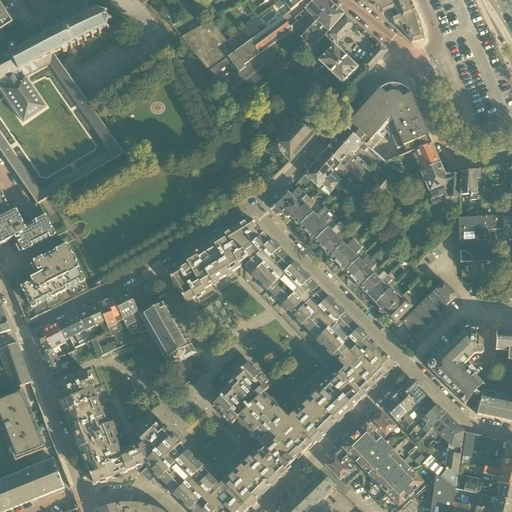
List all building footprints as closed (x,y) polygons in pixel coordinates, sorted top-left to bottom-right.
[(45,0),(26,0),(29,3),(37,17),(50,8),(45,0)] [(181,15),(190,6),(184,0),(183,0),(175,8),(181,15)] [(281,0),(281,1),(280,0),(274,5),(279,10),(286,5),(291,11),(301,4),(301,3),(304,0),(281,0)] [(331,5),(323,0),(315,0),(314,1),(305,9),(308,12),(312,17),(309,20),(308,19),(298,28),(304,34),(313,24),(316,21),(331,5)] [(314,1),(315,0),(304,0),(301,3),(301,4),(305,9),(314,1)] [(417,16),(409,0),(362,0),(382,15),(393,10),(398,19),(393,22),(394,25),(399,29),(401,27),(402,26),(407,31),(404,34),(412,43),(424,40),(417,16)] [(0,31),(11,24),(8,19),(0,6),(0,152),(1,152),(12,169),(11,170),(12,171),(13,170),(22,182),(19,184),(20,186),(23,184),(29,192),(26,194),(28,195),(30,194),(36,202),(33,205),(34,207),(38,204),(39,204),(56,194),(62,190),(62,191),(63,190),(69,186),(70,186),(75,183),(76,183),(76,182),(81,179),(81,180),(82,179),(87,176),(88,176),(88,175),(92,173),(93,173),(94,172),(99,169),(99,170),(100,169),(104,166),(106,166),(106,165),(111,162),(112,162),(117,159),(118,159),(125,155),(122,151),(91,107),(57,59),(53,54),(62,50),(63,52),(65,53),(67,52),(68,50),(66,48),(69,46),(71,49),(73,48),(71,45),(76,43),(78,46),(80,45),(78,42),(84,39),(85,42),(87,41),(85,38),(91,36),(92,39),(94,38),(93,35),(98,32),(100,35),(102,34),(100,31),(106,28),(108,31),(110,29),(107,27),(109,21),(112,21),(112,19),(108,19),(106,14),(108,11),(107,10),(104,12),(98,10),(98,7),(96,7),(86,3),(86,1),(84,2),(85,4),(78,7),(77,5),(76,6),(77,8),(71,11),(70,9),(69,9),(70,12),(64,15),(63,12),(62,13),(63,15),(57,18),(55,16),(54,16),(55,19),(49,22),(48,20),(47,20),(48,22),(41,26),(40,23),(39,24),(42,31),(39,32),(34,35),(33,36),(34,37),(23,42),(22,41),(23,41),(23,40),(21,41),(20,39),(16,41),(17,43),(16,44),(14,44),(13,44),(12,44),(11,44),(9,45),(9,43),(5,45),(10,54),(0,59),(0,31)] [(304,34),(300,38),(302,40),(301,42),(302,43),(297,49),(301,54),(306,50),(319,41),(322,39),(325,36),(329,32),(344,15),(331,5),(316,21),(313,24),(304,34)] [(288,64),(273,45),(278,41),(292,30),(291,28),(292,28),(291,26),(290,27),(283,17),(260,33),(252,22),(246,26),(247,28),(227,42),(211,20),(181,38),(189,48),(199,61),(208,72),(208,73),(235,102),(245,96),(273,75),(288,64)] [(337,43),(355,24),(347,17),(329,35),(337,43)] [(293,45),(297,49),(302,43),(301,42),(302,40),(300,38),(299,37),(293,45)] [(368,73),(388,51),(381,45),(360,66),(368,73)] [(358,68),(334,46),(318,62),(321,64),(342,85),(358,68)] [(373,99),(346,129),(369,150),(371,152),(389,132),(414,118),(411,112),(412,109),(412,107),(413,104),(412,101),(412,99),(411,97),(410,94),(408,92),(406,90),(404,88),(402,87),(400,86),(397,85),(395,85),(392,85),(389,85),(387,86),(385,87),(382,89),(380,90),(379,92),(377,94),(376,97),(375,99),(373,99)] [(311,139),(322,127),(299,107),(293,114),(289,118),(311,139)] [(414,118),(389,132),(397,150),(403,147),(406,154),(414,151),(414,152),(432,145),(419,116),(414,118)] [(301,150),(311,139),(289,118),(283,125),(278,130),(301,150)] [(366,153),(369,150),(346,129),(337,139),(354,154),(359,148),(366,153)] [(290,162),(301,150),(278,130),(273,136),(269,140),(289,162),(290,162)] [(337,139),(326,152),(355,177),(354,178),(358,181),(364,174),(352,162),(354,160),(355,160),(358,157),(354,154),(337,139)] [(422,172),(440,164),(432,145),(414,152),(422,171),(422,172)] [(353,180),(354,178),(355,177),(326,152),(319,160),(335,175),(339,171),(345,176),(346,175),(353,180)] [(337,176),(335,175),(319,160),(312,168),(335,189),(339,184),(333,179),(337,176)] [(511,163),(503,165),(504,173),(511,172),(511,163)] [(445,176),(445,175),(440,164),(422,172),(422,171),(416,174),(420,182),(422,181),(423,183),(425,182),(429,192),(439,188),(435,180),(445,176)] [(304,176),(312,184),(320,190),(324,186),(331,193),(335,189),(312,168),(304,176)] [(480,180),(479,170),(475,171),(461,173),(460,196),(470,196),(471,201),(482,200),(481,192),(480,180)] [(460,198),(460,196),(461,173),(447,176),(445,176),(435,180),(439,188),(429,192),(431,197),(429,198),(433,206),(443,202),(441,197),(445,195),(445,203),(457,203),(457,198),(460,198)] [(308,188),(312,184),(304,176),(300,181),(308,188)] [(382,179),(371,192),(379,199),(390,186),(382,179)] [(282,215),(301,194),(302,195),(303,193),(299,189),(294,194),(290,191),(288,193),(278,202),(272,208),(272,211),(277,216),(281,216),(282,215)] [(305,198),(302,195),(301,194),(282,215),(286,219),(289,219),(290,218),(292,219),(310,201),(306,197),(305,198)] [(315,204),(317,202),(313,198),(310,201),(292,219),(300,227),(315,212),(312,208),(315,204)] [(9,208),(6,203),(0,205),(0,219),(12,214),(9,208)] [(307,235),(329,213),(325,209),(323,211),(319,215),(315,212),(300,227),(300,228),(300,230),(302,232),(304,232),(307,235)] [(12,214),(0,219),(0,245),(11,240),(15,238),(16,240),(17,239),(19,243),(18,243),(19,244),(16,246),(19,253),(23,251),(23,253),(33,248),(33,247),(50,239),(55,236),(45,216),(35,222),(36,222),(25,228),(23,224),(24,224),(17,211),(12,214)] [(315,242),(333,224),(336,220),(333,217),(329,213),(307,235),(310,237),(310,239),(312,241),(314,241),(315,242)] [(461,264),(489,262),(487,231),(494,230),(493,217),(458,219),(461,264)] [(342,367),(290,418),(287,415),(286,417),(264,394),(272,386),(249,363),(241,371),(240,369),(232,378),(233,379),(225,387),(228,389),(220,396),(221,398),(213,405),(224,416),(223,418),(227,421),(227,422),(228,421),(232,425),(237,420),(259,442),(258,443),(259,443),(258,444),(260,446),(219,486),(179,446),(182,444),(178,440),(173,435),(166,428),(162,431),(152,421),(144,429),(140,433),(136,437),(141,442),(138,445),(128,449),(128,448),(124,450),(125,451),(122,452),(121,448),(120,448),(117,442),(118,442),(117,438),(116,438),(112,430),(115,429),(113,423),(109,425),(108,422),(106,422),(95,394),(96,393),(93,386),(92,386),(86,372),(81,374),(71,378),(70,376),(68,376),(62,379),(63,381),(54,385),(55,389),(54,389),(56,396),(58,395),(60,400),(59,400),(61,407),(63,407),(65,412),(63,412),(66,420),(67,419),(69,423),(68,424),(70,431),(72,430),(74,435),(73,436),(74,439),(76,439),(77,443),(76,444),(79,452),(81,451),(82,454),(81,454),(84,463),(83,463),(86,470),(88,469),(94,485),(100,483),(101,482),(102,482),(105,481),(106,480),(107,480),(111,478),(112,478),(115,477),(118,475),(119,475),(123,473),(124,474),(128,473),(127,472),(135,468),(136,468),(137,468),(139,467),(144,465),(145,464),(147,466),(148,467),(152,471),(153,472),(157,476),(157,477),(158,477),(160,479),(175,494),(173,496),(178,500),(179,499),(187,507),(191,511),(245,511),(256,502),(280,479),(282,479),(287,475),(287,472),(287,471),(286,470),(297,459),(312,444),(313,446),(368,393),(395,366),(382,353),(379,350),(369,340),(364,334),(365,333),(360,328),(359,330),(340,311),(310,281),(312,279),(307,275),(306,276),(280,250),(281,249),(277,244),(276,245),(272,241),(270,243),(264,236),(265,235),(249,219),(244,222),(243,220),(238,223),(239,225),(225,234),(217,239),(216,237),(211,240),(211,242),(179,262),(180,263),(167,272),(172,281),(170,282),(175,290),(177,289),(186,304),(206,292),(204,290),(241,267),(240,266),(244,264),(246,267),(245,268),(314,337),(340,364),(339,364),(342,367)] [(322,250),(344,228),(340,224),(337,227),(333,224),(315,242),(315,243),(315,245),(318,247),(319,247),(322,250)] [(330,258),(345,242),(342,239),(348,232),(344,228),(322,250),(325,253),(325,254),(327,257),(329,257),(330,258)] [(359,243),(355,239),(352,236),(345,242),(330,258),(331,259),(331,260),(333,263),(335,263),(337,265),(359,243)] [(345,273),(361,258),(357,254),(364,248),(359,243),(337,265),(340,268),(340,270),(342,272),(344,272),(345,273)] [(43,258),(34,262),(33,262),(34,264),(31,265),(34,272),(38,271),(38,272),(39,272),(40,274),(31,279),(33,282),(28,285),(28,284),(21,288),(24,294),(25,294),(28,301),(32,309),(38,306),(37,306),(45,302),(49,311),(89,291),(79,270),(80,270),(67,245),(56,251),(56,252),(43,258)] [(353,281),(372,261),(368,257),(364,261),(361,258),(345,273),(346,274),(346,276),(348,278),(350,278),(353,281)] [(360,289),(374,275),(370,271),(376,265),(372,261),(353,281),(355,284),(355,285),(358,288),(359,288),(360,289)] [(368,296),(388,277),(384,273),(378,279),(374,275),(360,289),(361,289),(361,291),(363,293),(365,293),(368,296)] [(389,290),(386,287),(392,281),(388,277),(368,296),(371,299),(371,301),(373,303),(375,303),(376,304),(389,290)] [(423,303),(436,316),(455,298),(455,294),(443,283),(438,278),(431,286),(435,290),(423,303)] [(403,297),(396,289),(393,287),(389,290),(376,304),(379,308),(380,312),(384,314),(385,315),(399,301),(399,300),(403,297)] [(17,297),(22,295),(18,288),(13,290),(17,297)] [(127,292),(113,299),(121,316),(121,315),(123,320),(138,313),(139,312),(128,292),(128,291),(127,292)] [(147,330),(150,334),(149,334),(149,335),(150,335),(152,339),(152,340),(153,340),(155,344),(155,345),(156,345),(158,349),(158,350),(159,350),(161,354),(160,354),(161,355),(162,355),(164,360),(164,361),(165,360),(169,368),(169,369),(170,369),(174,376),(186,370),(182,363),(182,362),(184,360),(185,361),(186,361),(185,360),(192,356),(192,357),(193,356),(196,354),(197,354),(196,354),(197,353),(196,353),(192,345),(192,344),(191,344),(189,340),(189,339),(189,338),(188,339),(186,335),(186,334),(186,333),(185,334),(183,329),(183,328),(182,329),(180,324),(180,323),(179,324),(177,319),(178,319),(177,318),(176,319),(174,314),(175,314),(174,313),(174,314),(171,309),(171,308),(170,308),(167,303),(168,302),(169,302),(168,300),(166,295),(158,299),(158,300),(159,300),(159,301),(154,304),(154,303),(153,303),(148,306),(148,307),(142,311),(142,310),(141,311),(142,311),(139,313),(139,312),(138,313),(137,313),(138,314),(140,317),(139,317),(140,318),(143,323),(143,324),(144,324),(147,329),(146,329),(147,330)] [(398,327),(408,317),(405,314),(417,302),(414,300),(410,304),(409,303),(411,301),(405,295),(403,297),(399,300),(399,301),(385,315),(386,315),(387,320),(391,321),(391,320),(398,327)] [(119,322),(123,320),(121,315),(121,316),(113,299),(107,302),(116,324),(119,322)] [(119,322),(116,324),(107,302),(99,305),(110,334),(111,338),(114,336),(117,343),(114,344),(114,343),(103,348),(99,350),(95,340),(90,342),(93,348),(94,352),(96,356),(96,357),(97,359),(105,356),(106,356),(105,355),(117,349),(126,345),(123,339),(119,330),(122,329),(119,322)] [(416,335),(436,316),(423,303),(408,317),(398,327),(399,327),(401,325),(403,323),(416,335)] [(109,334),(110,334),(99,305),(88,310),(95,327),(100,324),(105,336),(109,334)] [(213,326),(222,321),(213,305),(204,310),(213,326)] [(90,329),(95,327),(88,310),(78,315),(85,332),(90,342),(90,343),(90,342),(95,340),(90,329)] [(78,315),(67,320),(80,348),(85,345),(80,334),(85,332),(78,315)] [(6,320),(0,321),(0,334),(10,331),(6,320)] [(75,350),(80,348),(67,320),(56,325),(64,342),(65,341),(70,339),(74,349),(75,349),(75,350)] [(66,343),(65,341),(64,342),(56,325),(43,332),(50,345),(52,351),(53,354),(54,354),(55,357),(62,354),(59,347),(66,343)] [(428,368),(429,369),(458,398),(458,399),(464,405),(465,405),(474,396),(477,399),(480,395),(476,392),(477,391),(482,386),(483,387),(484,386),(464,365),(474,355),(477,354),(480,355),(481,355),(482,354),(483,353),(484,351),(484,350),(483,349),(482,348),(480,347),(475,347),(475,345),(478,345),(479,333),(476,333),(476,331),(478,331),(478,329),(476,329),(468,329),(467,329),(466,329),(465,329),(464,330),(429,364),(429,365),(428,366),(428,367),(428,368)] [(511,332),(497,331),(496,331),(496,332),(496,335),(494,334),(493,347),(496,348),(496,350),(495,351),(496,351),(496,360),(508,360),(508,361),(511,360),(511,398),(500,395),(499,395),(482,392),(477,415),(511,423),(511,332)] [(38,351),(50,345),(43,332),(32,337),(38,351)] [(141,332),(132,337),(134,342),(143,337),(141,332)] [(126,345),(134,342),(132,337),(131,335),(131,336),(123,339),(126,345)] [(18,344),(0,350),(0,354),(13,391),(31,383),(18,344)] [(42,359),(42,358),(53,354),(52,351),(50,345),(38,351),(42,359)] [(96,356),(94,352),(93,348),(88,351),(91,358),(96,356)] [(54,354),(53,354),(42,358),(50,376),(62,371),(61,367),(75,361),(71,353),(63,357),(62,354),(55,357),(54,354)] [(427,396),(419,388),(413,382),(411,382),(402,391),(419,408),(423,404),(421,402),(427,396)] [(0,422),(17,462),(47,450),(24,391),(0,400),(0,422)] [(409,417),(419,408),(402,391),(392,400),(409,418),(409,417)] [(418,426),(409,417),(409,418),(392,400),(383,409),(396,423),(402,418),(404,420),(403,420),(413,431),(418,426)] [(427,435),(447,415),(437,406),(423,421),(418,426),(427,435)] [(336,456),(325,466),(340,481),(345,486),(347,486),(354,479),(354,480),(363,471),(380,488),(379,488),(380,490),(381,489),(399,508),(423,484),(381,441),(396,427),(381,412),(371,422),(367,426),(357,435),(357,434),(351,440),(352,440),(342,449),(343,450),(336,456)] [(439,435),(453,421),(447,415),(427,435),(432,439),(435,439),(439,435)] [(445,441),(459,427),(453,421),(439,435),(445,441)] [(460,463),(464,433),(459,427),(445,441),(449,445),(448,447),(448,446),(448,447),(448,451),(447,451),(447,452),(448,452),(445,467),(458,477),(460,463)] [(475,435),(474,435),(466,433),(463,457),(471,458),(472,452),(475,435)] [(475,435),(472,452),(480,454),(483,437),(475,435)] [(497,458),(511,461),(511,443),(501,441),(497,458)] [(431,455),(422,465),(426,468),(435,459),(431,455)] [(511,473),(511,461),(497,458),(496,464),(487,461),(485,468),(505,472),(511,473)] [(0,511),(5,511),(38,500),(65,489),(53,460),(21,473),(0,481),(0,511)] [(432,472),(433,471),(437,466),(432,461),(427,467),(432,472)] [(438,465),(437,466),(433,471),(437,476),(443,470),(438,465)] [(491,482),(497,484),(511,487),(511,473),(505,472),(485,468),(484,475),(492,477),(491,482)] [(279,511),(277,511),(309,511),(335,487),(320,472),(280,511),(279,511)] [(452,511),(454,503),(454,502),(455,491),(436,475),(434,488),(434,489),(433,497),(433,498),(432,507),(431,508),(432,508),(431,511),(452,511)] [(491,482),(482,481),(466,477),(463,491),(480,495),(481,488),(498,491),(497,498),(511,501),(511,487),(497,484),(491,482)] [(470,506),(476,508),(476,507),(501,511),(511,511),(511,501),(497,498),(495,498),(494,505),(469,499),(468,505),(470,506)] [(123,503),(119,504),(115,504),(117,511),(163,511),(161,510),(156,509),(150,507),(143,505),(136,504),(131,503),(127,503),(123,503)] [(454,503),(452,511),(468,511),(470,506),(468,505),(454,503)]
